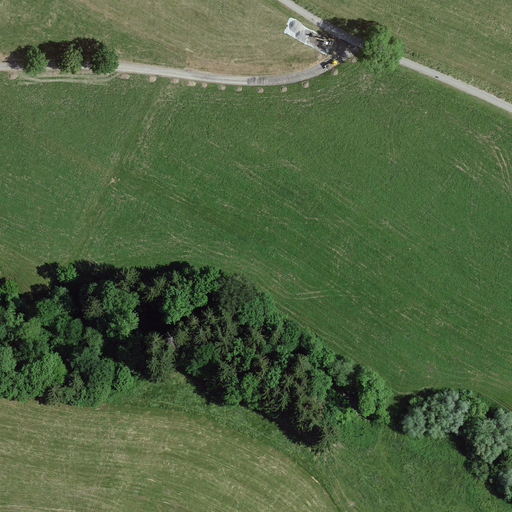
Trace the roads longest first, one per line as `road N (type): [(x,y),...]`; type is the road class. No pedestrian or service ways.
road 1 (residential): [(351,40),(333,60),(292,75),(0,67)]
road 2 (unclassified): [(511,107),(351,40)]
